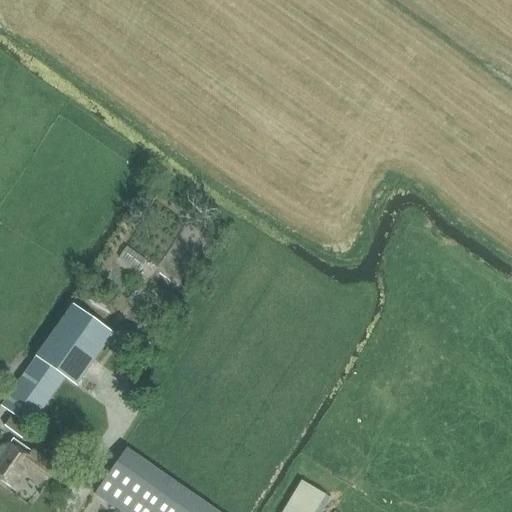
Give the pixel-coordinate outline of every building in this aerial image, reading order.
[(121,253),(116,262),(132,270),(137,261),(121,253)] [(114,335),(73,306),(35,359),(1,408),(12,417),(5,427),(23,441),(30,430),(64,380),(76,389),(114,335)] [(0,482),(13,492),(25,477),(45,491),(59,470),(32,452),(31,454),(12,440),(5,450),(4,449),(0,454),(0,482)] [(214,511),(127,450),(94,497),(116,511),(214,511)] [(283,511),(316,511),(326,497),(308,486),(301,482),(283,511)]
